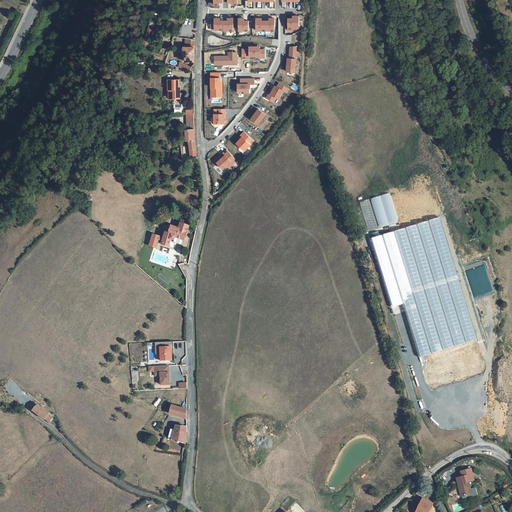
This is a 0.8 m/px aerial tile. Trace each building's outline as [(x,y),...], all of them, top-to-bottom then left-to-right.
[(299,31),(299,19),(293,19),(293,21),(289,21),(288,33),(293,33),(293,31),(297,31),(299,31)] [(224,33),(233,33),(233,21),(228,21),(228,24),(220,24),(220,21),(215,21),(215,33),(224,33)] [(275,33),(275,21),(270,21),(270,24),(262,24),(262,21),(257,21),(257,33),(266,33),(266,36),(270,36),(270,33),(275,33)] [(249,26),(245,26),(245,24),(239,24),(239,36),(249,36),(249,26)] [(184,64),(195,65),(196,42),(186,41),(186,49),(185,49),(184,64)] [(265,60),(265,52),(260,52),(260,49),(250,49),(250,52),(242,52),(242,61),(250,61),(250,59),(256,59),(260,59),(260,60),(265,60)] [(287,74),(295,75),(297,54),(290,53),(290,58),(291,59),(291,61),(290,61),(288,61),(287,74)] [(215,67),(237,67),(237,55),(229,55),(229,59),(215,59),(215,67)] [(211,75),(212,97),(221,97),(221,85),(221,80),(220,80),(220,75),(211,75)] [(249,95),(249,87),(254,87),(254,81),(241,81),(241,87),(238,87),(238,95),(249,95)] [(170,85),(170,94),(169,103),(180,102),(180,93),(178,93),(178,84),(170,85)] [(221,97),(212,97),(212,99),(222,99),(222,85),(221,85),(221,97)] [(287,95),(289,91),(280,86),(277,89),(276,88),(271,97),(269,96),(266,101),(274,105),(276,100),(279,102),(284,94),(287,95)] [(218,111),(218,116),(215,116),(215,126),(224,126),(224,121),(224,117),(225,117),(225,111),(218,111)] [(266,117),(259,112),(251,121),(259,127),(266,117)] [(196,161),(195,149),(194,118),(187,118),(188,135),(186,135),(187,146),(189,145),(190,161),(196,161)] [(237,146),(245,153),(254,143),(244,134),(241,138),(243,140),(237,146)] [(224,171),(227,168),(229,170),(237,163),(227,152),(223,155),(224,156),(220,159),(215,163),(217,166),(218,165),(224,171)] [(174,239),(181,242),(185,231),(178,229),(177,234),(168,231),(166,236),(163,235),(161,241),(160,246),(167,248),(169,243),(173,244),(174,239)] [(157,240),(151,238),(146,249),(153,251),(157,240)] [(153,350),(156,350),(156,356),(158,356),(158,363),(169,363),(169,353),(171,353),(170,344),(152,345),(153,350)] [(158,378),(158,387),(167,386),(166,368),(152,368),(152,378),(158,378)] [(37,406),(32,413),(45,423),(48,420),(47,418),(48,416),(37,406)] [(166,416),(185,420),(184,411),(169,407),(166,416)] [(178,443),(184,445),(185,429),(175,426),(173,430),(169,429),(166,438),(170,440),(176,444),(178,443)] [(472,494),(467,476),(457,479),(461,497),(472,494)] [(417,511),(430,511),(436,503),(426,497),(418,511),(417,511)]
